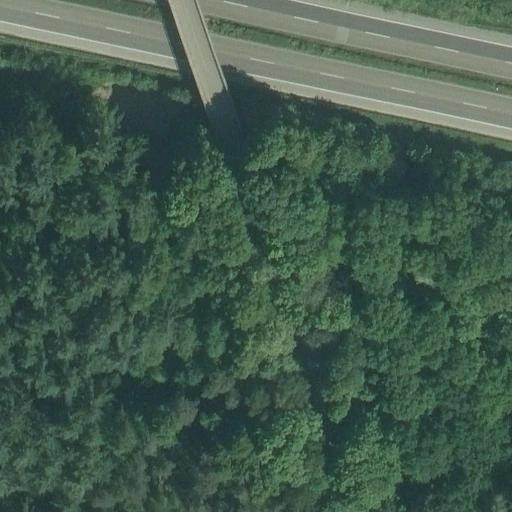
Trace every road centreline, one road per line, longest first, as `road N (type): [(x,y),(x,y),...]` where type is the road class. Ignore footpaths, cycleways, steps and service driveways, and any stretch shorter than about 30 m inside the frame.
road 1 (unclassified): [(361,511),(189,0)]
road 2 (motorway): [(0,5),(511,114)]
road 3 (motorway): [(511,59),(224,0)]
